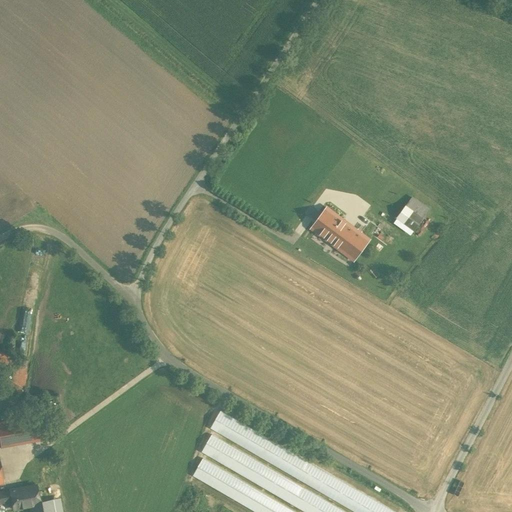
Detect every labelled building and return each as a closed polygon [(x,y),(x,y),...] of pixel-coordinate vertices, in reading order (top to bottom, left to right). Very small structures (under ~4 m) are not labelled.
[(429,210),(412,198),(398,217),(416,230),(429,210)] [(368,240),(327,209),(312,229),(341,250),(343,246),(356,256),(368,240)] [(391,511),(222,413),(213,429),(356,511),(391,511)] [(43,415),(0,422),(0,445),(0,447),(48,438),(43,415)] [(341,511),(211,436),(202,451),(306,511),(341,511)] [(292,511),(202,459),(193,475),(257,511),(292,511)] [(36,485),(10,490),(10,491),(0,493),(0,502),(12,500),(13,509),(39,504),(36,485)]
